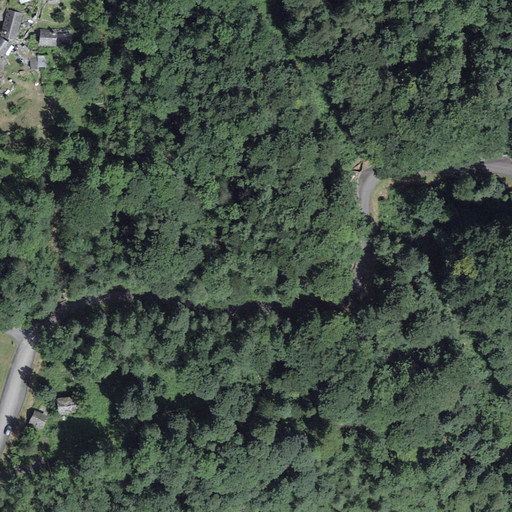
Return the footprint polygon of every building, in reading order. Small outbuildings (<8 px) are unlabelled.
[(0,36),(16,40),(22,14),(7,10),(0,36)] [(57,31),(40,29),(39,45),(55,46),(57,31)] [(0,53),(3,56),(11,44),(0,37),(0,53)] [(68,397),(56,397),(57,415),(79,412),(79,399),(68,397)] [(47,416),(34,410),(28,423),(40,429),(47,416)]
